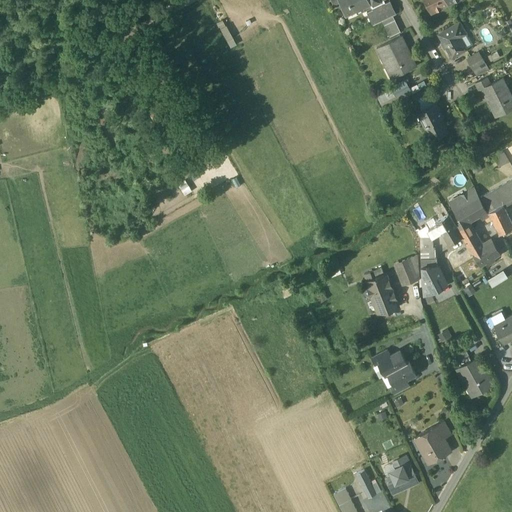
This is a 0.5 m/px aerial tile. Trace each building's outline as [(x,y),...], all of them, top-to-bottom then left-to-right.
[(338,0),(344,12),(354,7),(356,11),(370,5),(368,0),(338,0)] [(427,0),(432,8),(447,0),(427,0)] [(390,1),(367,12),(373,25),(393,15),(396,14),(390,1)] [(393,15),(382,20),(384,25),(395,19),(393,15)] [(384,25),(390,36),(401,31),(400,31),(395,20),(395,19),(384,25)] [(459,22),(438,34),(452,57),(466,48),(458,34),(465,31),(459,22)] [(235,43),(228,29),(222,31),(230,46),(235,43)] [(401,35),(377,47),(392,78),(416,66),(401,35)] [(478,52),(467,58),(477,75),(489,69),(478,52)] [(487,77),(475,83),(479,90),(482,89),(481,88),(490,84),(487,77)] [(406,78),(376,94),(382,104),(412,88),(406,78)] [(490,84),(481,88),(482,89),(495,116),(496,115),(495,111),(506,106),(508,109),(511,107),(511,96),(502,78),(490,84)] [(428,92),(415,99),(421,109),(434,102),(428,92)] [(421,109),(419,111),(425,123),(423,124),(430,139),(449,129),(442,117),(444,116),(442,113),(441,110),(439,111),(434,102),(421,109)] [(493,155),(498,166),(509,161),(504,150),(493,155)] [(179,183),(185,193),(192,189),(185,179),(179,183)] [(503,184),(481,197),(489,212),(502,205),(504,207),(511,202),(511,179),(503,184)] [(475,188),(449,203),(461,225),(468,221),(486,211),(475,188)] [(502,205),(489,212),(500,234),(511,227),(511,223),(504,207),(502,205)] [(448,214),(435,221),(437,224),(429,228),(428,229),(432,235),(440,230),(449,245),(462,237),(448,214)] [(480,242),(470,224),(463,227),(459,229),(472,252),(479,248),(477,245),(480,242)] [(427,226),(417,232),(419,236),(420,236),(421,243),(420,250),(433,249),(432,237),(432,235),(428,229),(429,228),(427,226)] [(472,252),(479,265),(499,254),(491,240),(479,248),(472,252)] [(433,249),(420,250),(421,268),(434,267),(433,259),(437,259),(436,256),(435,249),(433,249)] [(417,256),(402,261),(405,269),(397,272),(403,285),(418,279),(417,256)] [(381,267),(370,272),(373,279),(384,274),(381,267)] [(434,267),(421,268),(422,287),(423,287),(426,285),(430,293),(446,285),(438,269),(436,271),(434,267)] [(504,269),(488,278),(493,286),(508,276),(504,269)] [(373,279),(367,281),(379,312),(398,308),(385,274),(384,274),(373,279)] [(468,295),(474,293),(471,284),(465,286),(468,295)] [(511,315),(502,321),(503,322),(502,323),(503,324),(496,328),(504,342),(511,338),(511,315)] [(441,341),(451,334),(447,328),(437,335),(441,341)] [(462,342),(450,349),(456,361),(469,355),(462,342)] [(387,349),(371,358),(375,365),(379,363),(379,362),(391,355),(387,349)] [(391,355),(379,362),(379,363),(385,375),(388,373),(394,384),(395,385),(406,379),(416,374),(409,361),(406,363),(400,351),(391,355)] [(477,358),(458,368),(473,395),(492,385),(477,358)] [(406,379),(395,385),(394,384),(390,387),(394,394),(410,385),(406,379)] [(444,422),(435,427),(441,438),(443,437),(450,433),(444,422)] [(435,427),(420,435),(427,447),(422,449),(428,461),(450,449),(443,437),(441,438),(435,427)] [(397,467),(392,469),(394,475),(387,478),(392,488),(415,478),(405,456),(394,461),(397,467)] [(376,494),(364,470),(357,473),(369,497),(376,494)] [(335,494),(344,511),(358,511),(346,488),(335,494)]
